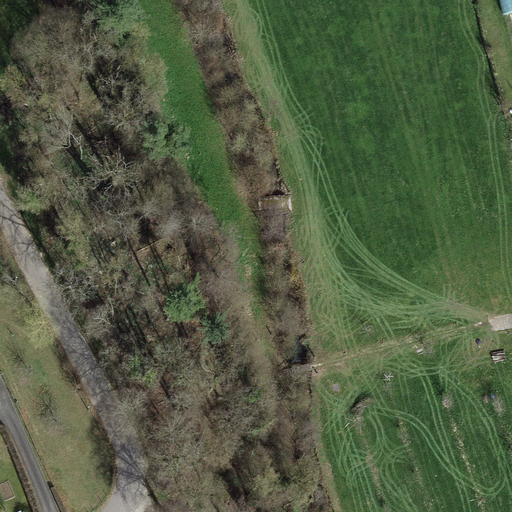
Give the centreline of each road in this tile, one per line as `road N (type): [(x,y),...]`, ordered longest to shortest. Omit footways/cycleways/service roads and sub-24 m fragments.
road 1 (track): [(303,511),(272,376),(88,0)]
road 2 (residential): [(0,216),(99,401),(125,490),(116,511)]
road 3 (track): [(272,376),(511,322)]
